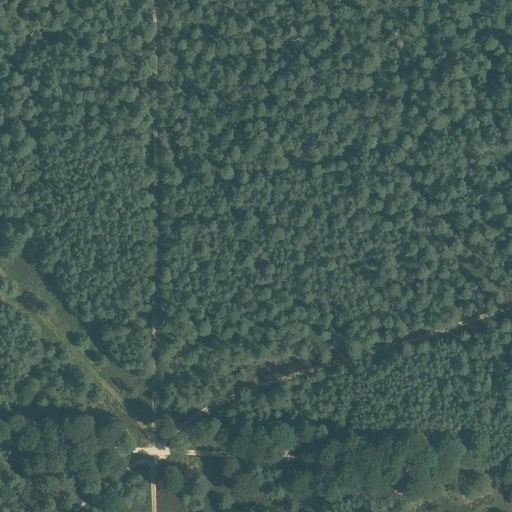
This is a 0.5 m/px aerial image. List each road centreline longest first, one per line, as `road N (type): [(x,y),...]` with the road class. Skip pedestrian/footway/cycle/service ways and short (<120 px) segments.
road 1 (track): [(511,468),(0,443)]
road 2 (track): [(154,0),(154,436)]
road 3 (track): [(511,306),(241,394),(153,451)]
road 4 (track): [(153,451),(154,436),(0,270)]
